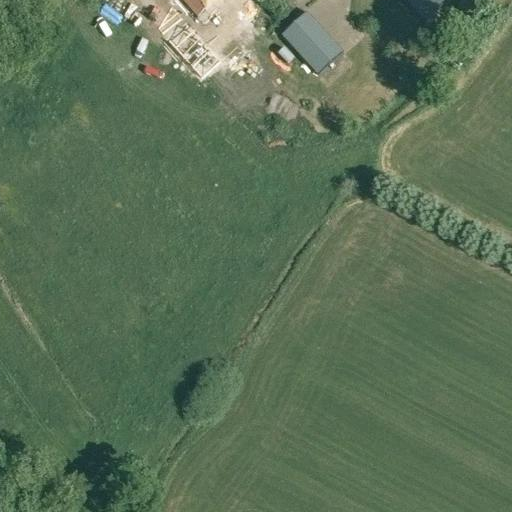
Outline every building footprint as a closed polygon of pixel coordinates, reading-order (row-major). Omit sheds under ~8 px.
[(180,0),(196,17),(214,0),(180,0)] [(302,0),(310,8),(319,0),(302,0)] [(410,0),(428,19),(449,0),(410,0)] [(315,26),(305,16),(284,35),(294,45),(315,26)] [(183,57),(202,78),(220,62),(201,40),(183,57)] [(331,44),(310,63),(319,74),(340,55),(331,44)]
